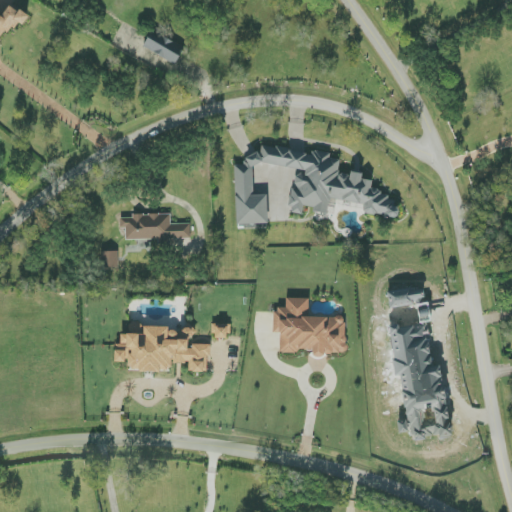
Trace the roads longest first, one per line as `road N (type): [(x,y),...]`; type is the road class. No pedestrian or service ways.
road 1 (residential): [(511,505),(444,167),(405,82),(348,0)]
road 2 (residential): [(444,167),(343,111),(233,105),(93,161),(0,233)]
road 3 (residential): [(444,511),(358,475),(233,449),(102,440),(0,452)]
